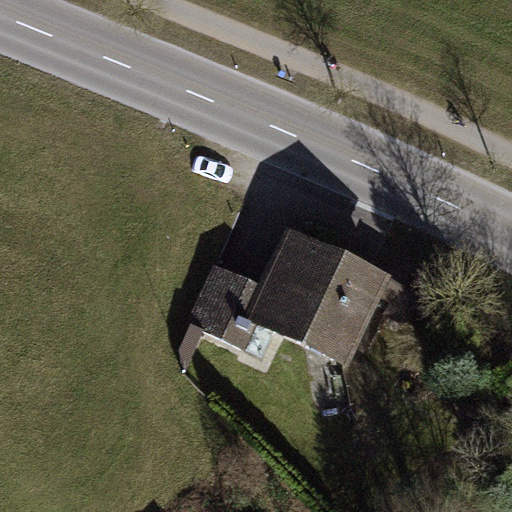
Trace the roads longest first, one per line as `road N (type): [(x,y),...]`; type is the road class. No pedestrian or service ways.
road 1 (tertiary): [(511,235),(0,17)]
road 2 (track): [(154,0),(511,155)]
